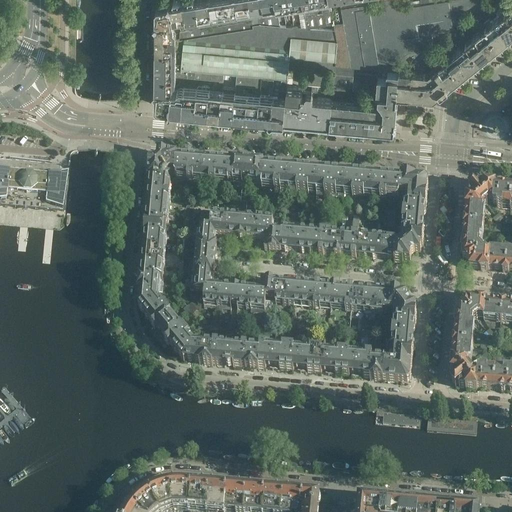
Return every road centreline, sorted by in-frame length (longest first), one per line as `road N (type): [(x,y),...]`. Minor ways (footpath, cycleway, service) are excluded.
road 1 (residential): [(418,397),(188,378),(153,360),(125,309),(143,136)]
road 2 (unclassified): [(451,157),(185,133)]
road 3 (residential): [(113,511),(141,482),(168,474),(343,486)]
road 4 (residential): [(427,282),(237,266)]
road 5 (residential): [(343,486),(505,503)]
road 6 (unclassified): [(18,94),(64,128),(143,136)]
road 7 (residential): [(451,284),(462,177),(451,157)]
road 8 (residential): [(451,157),(439,173),(427,282)]
road 9 (unclassified): [(143,124),(62,114),(28,85)]
road 10 (residential): [(143,124),(144,0)]
road 11 (residential): [(451,157),(457,109),(511,64)]
